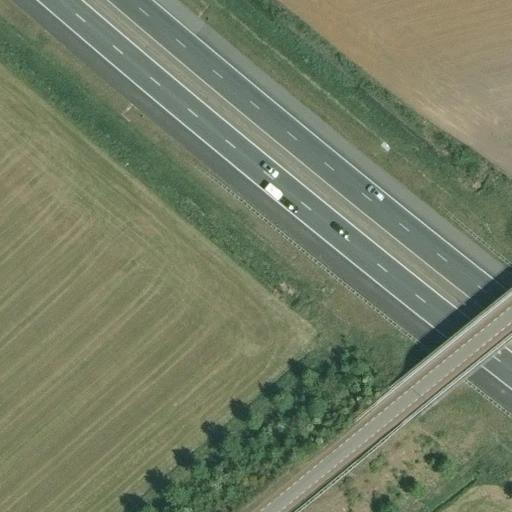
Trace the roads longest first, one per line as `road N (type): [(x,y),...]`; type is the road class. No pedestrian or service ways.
road 1 (motorway): [(55,0),(511,370)]
road 2 (motorway): [(511,314),(128,0)]
road 3 (unclassified): [(268,511),(511,314)]
